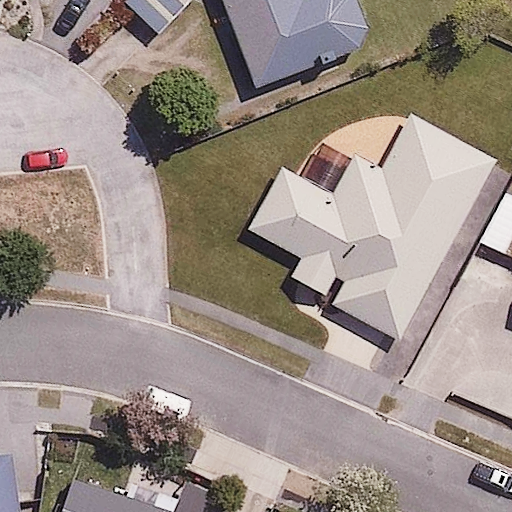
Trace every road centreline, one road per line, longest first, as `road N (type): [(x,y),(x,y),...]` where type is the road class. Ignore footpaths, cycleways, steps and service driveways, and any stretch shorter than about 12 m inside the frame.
road 1 (residential): [(135,359),(498,511)]
road 2 (residential): [(0,70),(39,82),(80,110),(110,146),(126,195),(135,359)]
road 3 (residential): [(0,343),(52,342),(135,359)]
